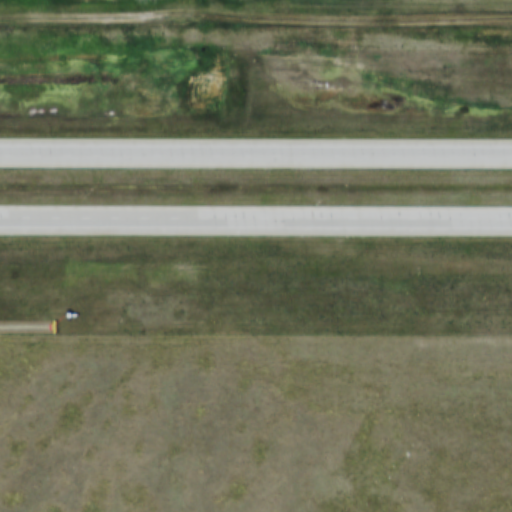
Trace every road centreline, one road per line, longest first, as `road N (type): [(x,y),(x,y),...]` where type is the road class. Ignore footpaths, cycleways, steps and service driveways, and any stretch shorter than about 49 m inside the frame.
road 1 (track): [(511,16),(0,19)]
road 2 (motorway): [(0,218),(511,219)]
road 3 (motorway): [(511,150),(0,150)]
